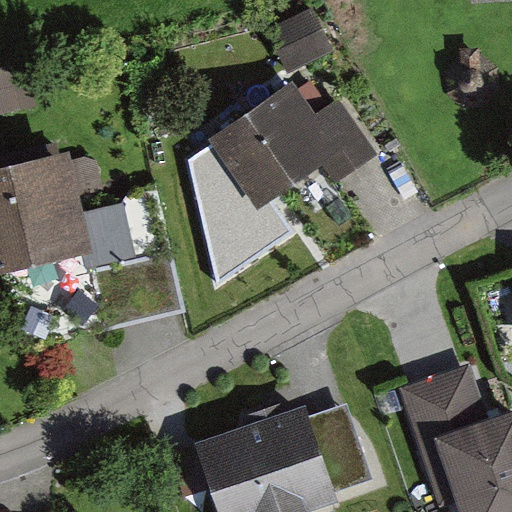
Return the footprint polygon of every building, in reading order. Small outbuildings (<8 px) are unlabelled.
[(447,97),(463,110),(487,109),(500,91),(499,69),(482,56),(461,55),(446,75),(447,97)] [(21,75),(0,76),(0,124),(25,122),(21,75)] [(317,125),(293,91),(218,142),(262,205),(329,159),(341,177),(371,157),(339,110),(317,125)] [(0,273),(88,253),(67,162),(0,177),(0,273)] [(511,511),(511,420),(486,430),(467,373),(394,398),(432,507),(463,497),(468,511),(511,511)] [(307,511),(333,504),(304,419),(204,452),(224,511),(307,511)]
